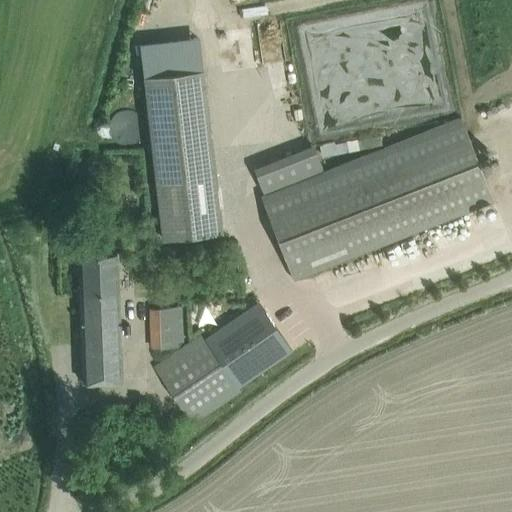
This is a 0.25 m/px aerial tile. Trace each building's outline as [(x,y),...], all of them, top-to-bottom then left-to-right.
[(222,231),(204,68),(143,75),(161,238),(222,231)] [(493,199),(462,118),(261,197),(292,277),(493,199)] [(117,252),(78,253),(83,381),(122,379),(117,252)] [(179,346),(179,340),(185,340),(184,308),(149,309),(150,347),(179,346)] [(203,335),(155,368),(192,422),(240,388),(238,386),(292,349),(265,309),(211,346),(203,335)]
